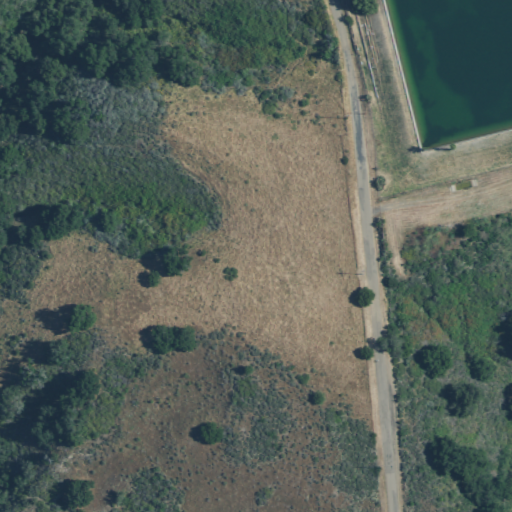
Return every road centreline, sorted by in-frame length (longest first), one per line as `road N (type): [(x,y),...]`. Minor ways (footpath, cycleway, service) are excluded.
road 1 (residential): [(387,511),(350,84),(331,0)]
road 2 (track): [(511,179),(363,210)]
